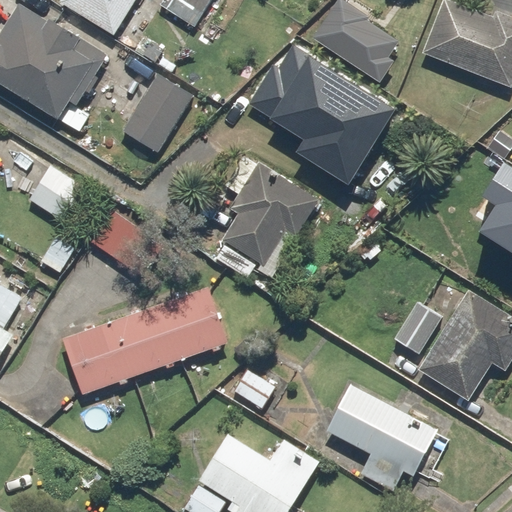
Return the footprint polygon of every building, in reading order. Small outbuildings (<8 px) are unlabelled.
[(51,0),(51,1),(112,38),(134,0),(51,0)] [(167,0),(164,6),(198,27),(215,0),(167,0)] [(347,0),(335,0),(315,33),(386,77),(399,56),(393,53),(404,35),(347,0)] [(511,19),(459,0),(443,0),(423,54),(511,86),(511,83),(511,19)] [(14,2),(0,26),(0,82),(64,121),(103,55),(14,2)] [(274,59),(250,102),(305,133),(297,147),(359,182),(402,106),(294,45),(283,64),(274,59)] [(194,96),(159,74),(122,133),(157,155),(194,96)] [(511,164),(507,161),(485,198),(499,207),(484,231),(511,248),(511,164)] [(317,201),(259,164),(236,200),(245,207),(225,241),(267,266),(286,233),(293,237),(317,201)] [(52,168),(29,200),(59,221),(82,190),(52,168)] [(368,200),(348,187),(332,214),(351,226),(368,200)] [(155,240),(114,211),(92,242),(133,271),(155,240)] [(511,276),(502,270),(491,289),(511,302),(511,276)] [(0,324),(5,327),(22,295),(0,283),(0,324)] [(209,292),(65,341),(83,393),(227,344),(209,292)] [(511,322),(465,295),(420,371),(485,409),(511,362),(511,322)] [(419,306),(393,341),(414,356),(439,321),(419,306)] [(247,372),(234,389),(264,410),(276,392),(247,372)] [(351,384),(326,432),(413,479),(439,430),(351,384)] [(285,441),(273,460),(225,434),(200,482),(244,506),(239,511),(289,511),(320,463),(285,441)]
